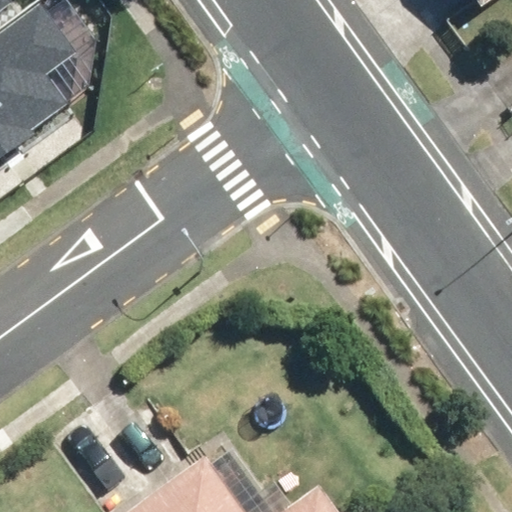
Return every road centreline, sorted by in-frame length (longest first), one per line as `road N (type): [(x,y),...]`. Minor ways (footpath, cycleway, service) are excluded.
road 1 (residential): [(0,331),(329,88)]
road 2 (tertiary): [(329,88),(511,336)]
